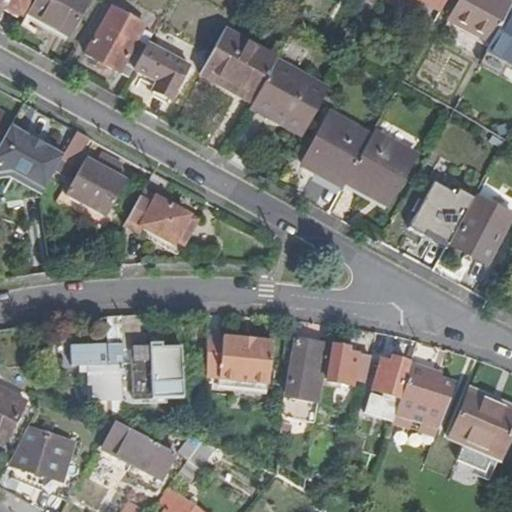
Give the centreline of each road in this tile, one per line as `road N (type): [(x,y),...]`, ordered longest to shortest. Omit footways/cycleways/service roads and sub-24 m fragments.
road 1 (residential): [(0,64),(409,295)]
road 2 (residential): [(409,295),(393,306),(187,290),(0,306)]
